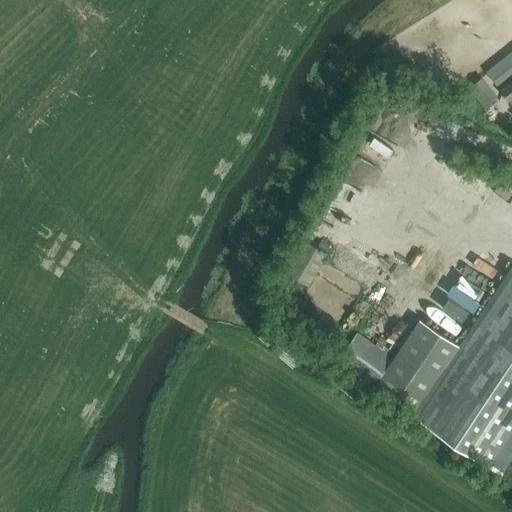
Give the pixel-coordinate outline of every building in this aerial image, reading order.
[(511,50),(486,72),(497,86),(511,73),(511,50)] [(509,108),(482,77),(468,89),(495,120),(509,108)] [(511,81),(501,90),(511,102),(511,81)] [(309,286),(328,253),(305,240),(286,273),(309,286)] [(417,411),(462,346),(421,318),(394,357),(357,331),(336,361),(373,387),(376,383),(417,411)] [(511,373),(463,446),(511,478),(511,373)]
